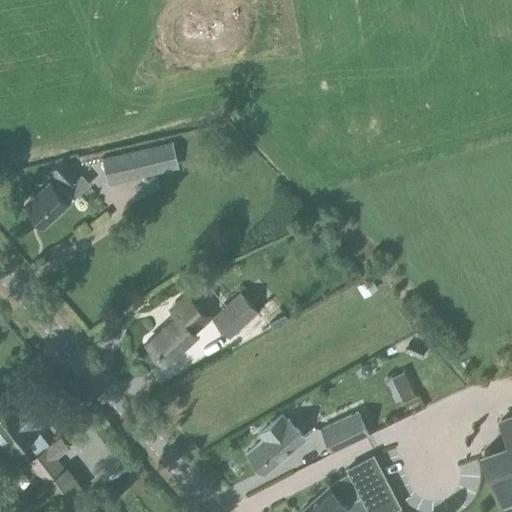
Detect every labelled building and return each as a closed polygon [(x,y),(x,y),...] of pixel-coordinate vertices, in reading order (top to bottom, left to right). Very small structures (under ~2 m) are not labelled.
[(167,71),(181,71),(182,49),(168,49),(167,71)] [(175,142),(165,144),(104,158),(110,185),(181,168),(175,142)] [(79,175),(63,158),(49,170),(65,188),(79,175)] [(73,197),(60,184),(56,188),(50,182),(26,205),(43,224),(73,197)] [(149,341),(146,344),(152,351),(155,348),(166,360),(189,338),(195,332),(192,329),(211,312),(209,310),(216,303),(201,285),(193,292),(186,284),(166,303),(179,317),(174,321),(171,318),(148,340),(149,341)] [(240,290),(211,316),(230,336),(259,310),(240,290)] [(37,452),(27,460),(61,506),(85,489),(68,466),(65,468),(58,457),(71,447),(61,435),(51,443),(48,440),(57,433),(48,421),(52,418),(34,395),(18,406),(12,399),(0,408),(0,437),(14,456),(30,443),(37,452)] [(358,411),(322,430),(333,451),(368,433),(358,411)] [(264,438),(248,451),(265,471),(305,438),(289,418),(287,419),(282,413),(259,432),(264,438)] [(485,453),(483,454),(499,496),(500,495),(503,504),(511,500),(511,415),(501,420),(501,421),(511,417),(511,442),(490,450),(490,449),(484,450),(485,453)] [(350,471),(361,496),(362,496),(370,511),(386,511),(400,505),(373,455),(348,468),(350,471)] [(353,499),(361,496),(350,471),(341,476),(329,486),(329,485),(301,511),(340,511),(348,505),(347,505),(353,499)]
